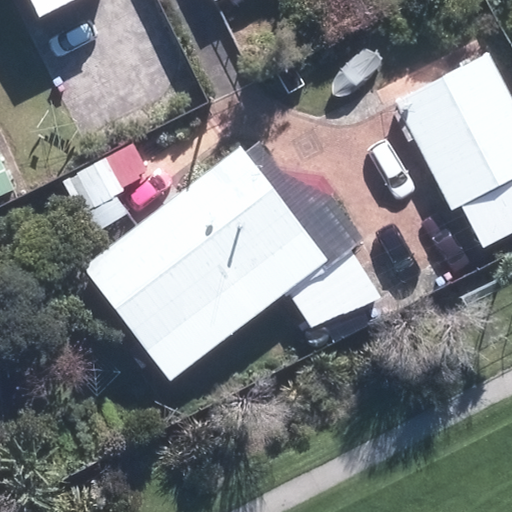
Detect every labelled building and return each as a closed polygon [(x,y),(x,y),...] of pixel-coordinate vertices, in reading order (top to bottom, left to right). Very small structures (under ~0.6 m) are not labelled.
[(66,0),(29,0),(37,14),(66,0)] [(395,102),(450,213),(464,205),(484,247),(511,233),(511,100),(489,55),(395,102)] [(282,177),(258,144),(243,154),(239,148),(81,270),(169,384),(289,293),(291,296),(315,338),(319,335),(320,333),(376,300),(372,294),(349,255),(364,244),(332,200),(282,177)] [(93,236),(131,216),(114,195),(126,189),(125,188),(147,176),(132,146),(65,181),(81,212),(93,236)] [(0,196),(16,189),(0,156),(0,196)]
